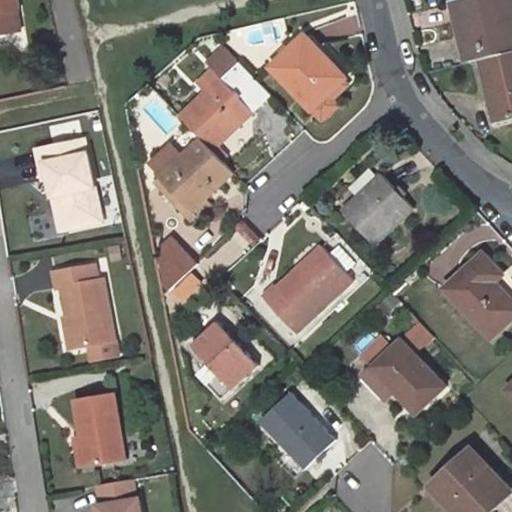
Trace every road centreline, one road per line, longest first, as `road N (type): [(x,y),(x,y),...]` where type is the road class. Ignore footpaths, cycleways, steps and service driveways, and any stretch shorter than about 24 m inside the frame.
road 1 (residential): [(0,297),(35,511)]
road 2 (residential): [(255,221),(398,94)]
road 3 (residential): [(398,94),(511,206)]
